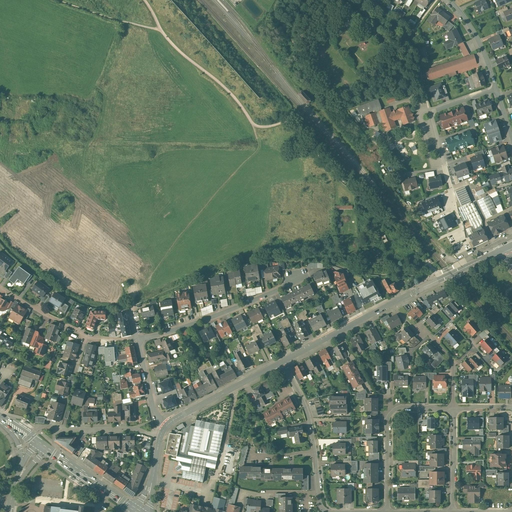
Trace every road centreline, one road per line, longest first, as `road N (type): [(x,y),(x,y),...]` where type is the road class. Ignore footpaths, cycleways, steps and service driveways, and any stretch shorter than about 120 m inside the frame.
road 1 (tertiary): [(505,247),(281,362)]
road 2 (track): [(455,270),(315,104)]
road 3 (residential): [(302,271),(255,299),(136,338)]
road 4 (residential): [(386,511),(387,415),(453,409)]
road 5 (residential): [(281,362),(304,405),(320,505),(328,511)]
road 6 (residential): [(136,338),(86,334),(0,286)]
road 7 (tertiary): [(281,362),(166,425)]
